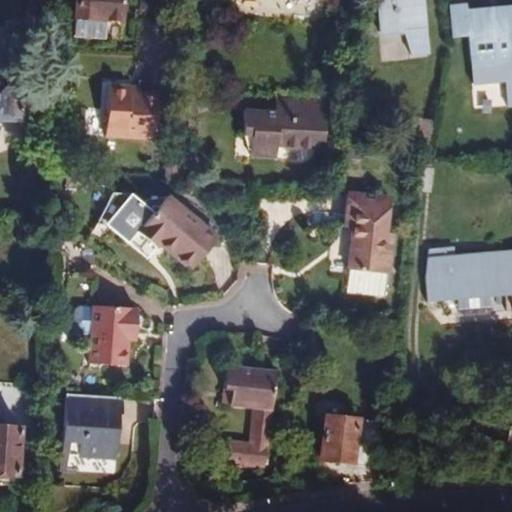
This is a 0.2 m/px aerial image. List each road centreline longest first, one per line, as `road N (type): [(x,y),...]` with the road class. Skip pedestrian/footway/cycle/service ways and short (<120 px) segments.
road 1 (residential): [(282,323),(180,318),(164,511)]
road 2 (secondary): [(299,511),(511,508)]
